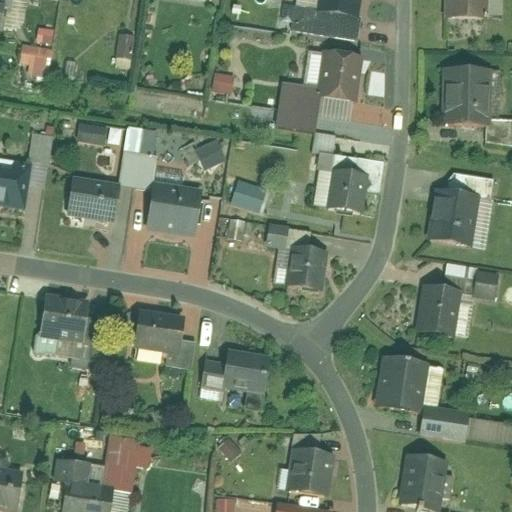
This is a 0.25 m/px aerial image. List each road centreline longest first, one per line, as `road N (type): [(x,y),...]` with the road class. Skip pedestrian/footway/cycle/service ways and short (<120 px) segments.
road 1 (residential): [(406,0),(404,146),(384,250),(317,346)]
road 2 (residential): [(317,346),(226,305),(0,262)]
road 3 (residential): [(374,511),(343,376),(317,346)]
